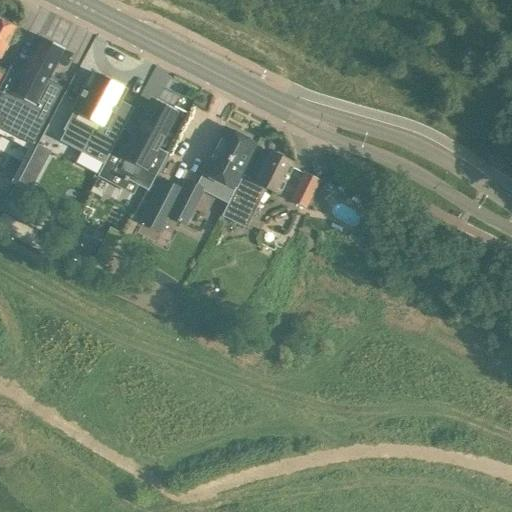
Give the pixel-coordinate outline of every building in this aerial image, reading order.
[(0,56),(15,27),(5,22),(6,20),(0,16),(0,56)] [(47,79),(63,49),(38,36),(22,67),(25,68),(9,98),(30,109),(45,78),(47,79)] [(80,150),(84,143),(108,155),(132,109),(119,101),(125,90),(91,72),(72,109),(73,110),(62,130),(66,132),(61,140),(80,150)] [(139,122),(141,124),(135,135),(133,134),(112,172),(122,177),(121,179),(125,181),(126,180),(147,191),(167,153),(156,148),(173,116),(149,103),(139,122)] [(167,216),(185,225),(203,190),(208,192),(215,179),(231,187),(254,144),(225,129),(219,140),(217,139),(208,156),(211,157),(196,186),(186,180),(167,216)] [(293,164),(265,150),(250,179),(242,175),(235,188),(219,220),(243,232),(257,204),(251,201),(259,185),(278,194),(293,164)] [(303,173),(290,199),(305,206),(317,180),(303,173)] [(139,221),(159,231),(181,189),(161,178),(139,221)] [(109,229),(92,268),(105,273),(122,236),(109,229)]
